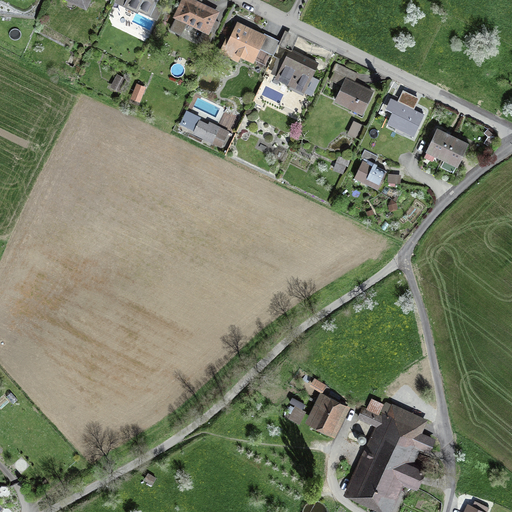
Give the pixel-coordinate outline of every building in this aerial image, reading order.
[(128,0),(125,8),(136,13),(137,10),(149,16),(156,0),(128,0)] [(181,0),(172,19),(207,36),(218,13),(190,0),(181,0)] [(252,61),(258,49),(270,55),(276,41),(264,35),(263,38),(237,25),(223,54),(236,60),(239,55),(252,61)] [(274,81),(303,94),(317,64),(288,51),(274,81)] [(116,78),(110,89),(117,93),(123,82),(116,78)] [(333,103),(361,117),(373,93),(345,79),(333,103)] [(131,98),(140,101),(147,86),(137,82),(131,98)] [(385,128),(407,138),(418,114),(397,103),(385,128)] [(194,133),(221,146),(228,132),(210,124),(208,127),(199,123),(194,133)] [(346,136),(356,141),(362,128),(353,123),(346,136)] [(426,151),(442,158),(452,137),(437,130),(426,151)] [(424,131),(418,144),(425,147),(431,134),(424,131)] [(452,137),(442,158),(456,165),(466,144),(452,137)] [(377,156),(365,150),(361,157),(364,158),(355,178),(378,189),(386,171),(373,165),(377,156)] [(345,166),(336,163),(334,168),(342,172),(345,166)] [(406,175),(388,174),(388,183),(405,184),(406,175)] [(326,385),(315,379),(312,383),(323,390),(326,385)] [(311,422),(332,431),(343,406),(322,396),(311,422)] [(367,408),(379,413),(384,402),(372,397),(367,408)] [(350,490),(385,506),(398,479),(415,487),(423,470),(406,461),(415,443),(428,449),(433,440),(419,433),(425,421),(390,404),(384,418),(362,407),(358,417),(379,428),(350,490)] [(304,411),(296,407),(290,417),(299,422),(304,411)] [(148,474),(145,479),(151,483),(154,477),(148,474)]
